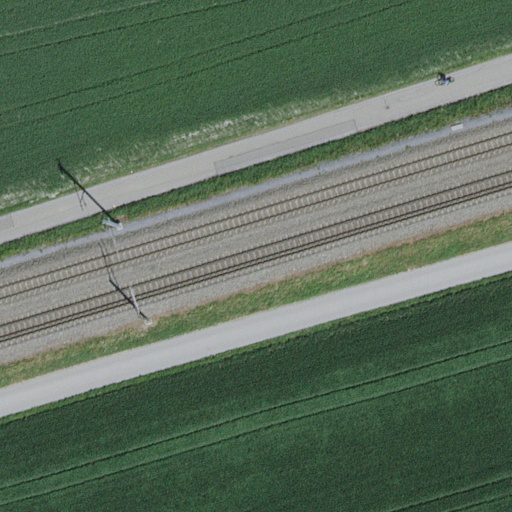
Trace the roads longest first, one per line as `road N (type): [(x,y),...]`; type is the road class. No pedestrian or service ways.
road 1 (track): [(511,55),(0,223)]
road 2 (track): [(511,246),(0,394)]
